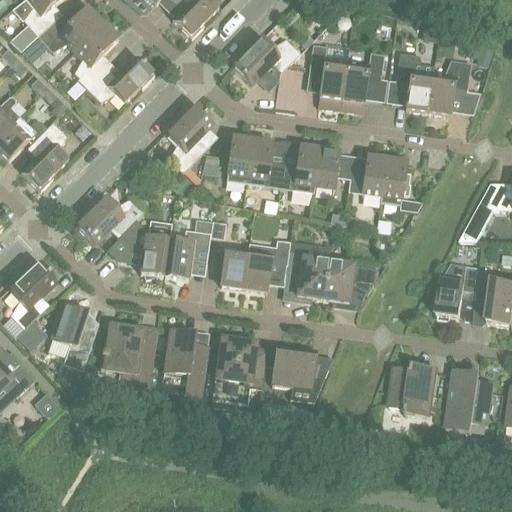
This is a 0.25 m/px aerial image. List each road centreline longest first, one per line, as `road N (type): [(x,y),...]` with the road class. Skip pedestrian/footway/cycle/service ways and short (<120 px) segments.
road 1 (residential): [(511,360),(119,309),(41,235)]
road 2 (residential): [(511,151),(242,123),(193,79)]
road 3 (residential): [(41,235),(193,79)]
